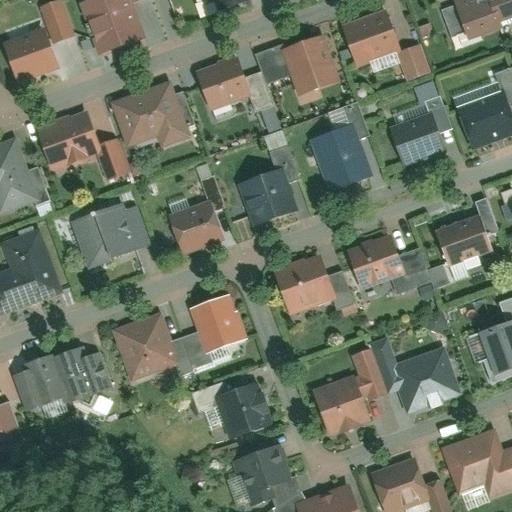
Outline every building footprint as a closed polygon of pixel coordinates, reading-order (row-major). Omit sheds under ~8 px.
[(49,28),(4,44),(18,85),(58,70),(50,47),(74,39),(60,0),(59,0),(41,6),(49,28)] [(101,0),(80,8),(98,57),(145,40),(133,5),(147,0),(101,0)] [(205,0),(209,12),(242,0),(205,0)] [(511,0),(452,0),(469,42),(501,30),(498,21),(511,16),(511,0)] [(390,15),(344,31),(357,67),(397,52),(408,84),(430,76),(418,44),(403,50),(390,15)] [(322,40),(283,53),(299,98),(338,85),(322,40)] [(238,59),(201,73),(213,110),(253,97),(238,59)] [(170,84),(114,105),(130,146),(160,134),(165,147),(191,137),(170,84)] [(511,114),(503,93),(458,112),(475,151),(511,135),(511,114)] [(429,116),(390,131),(405,170),(445,155),(437,134),(449,130),(436,95),(423,100),(429,116)] [(86,114),(42,130),(58,169),(97,154),(108,182),(129,174),(114,136),(98,143),(86,114)] [(353,127),(310,143),(330,195),(373,181),(353,127)] [(16,140),(0,146),(0,212),(1,217),(48,200),(34,163),(26,166),(16,140)] [(281,170),(238,187),(254,229),(299,212),(281,170)] [(210,202),(170,218),(186,258),(226,242),(210,202)] [(73,223),(91,272),(129,257),(111,209),(73,223)] [(455,267),(492,250),(477,216),(440,233),(455,267)] [(12,271),(0,275),(0,317),(64,296),(42,230),(3,244),(12,271)] [(403,276),(391,239),(347,253),(359,290),(403,276)] [(334,297),(321,260),(277,274),(291,314),(334,297)] [(180,340),(193,373),(216,365),(212,354),(246,341),(229,296),(191,311),(199,333),(180,340)] [(160,317),(115,334),(133,384),(174,368),(178,379),(193,373),(180,340),(170,344),(160,317)] [(511,322),(479,334),(488,359),(484,361),(492,384),(511,377),(511,322)] [(370,346),(385,389),(396,386),(406,415),(461,395),(444,348),(399,364),(390,339),(370,346)] [(358,375),(315,391),(332,437),(371,422),(362,397),(385,389),(370,346),(350,353),(358,375)] [(33,370),(13,377),(25,412),(69,397),(72,404),(114,390),(102,355),(79,362),(74,348),(30,363),(33,370)] [(216,400),(231,439),(271,424),(256,385),(216,400)] [(0,434),(5,446),(28,437),(14,400),(0,405),(0,434)] [(497,428),(440,451),(458,495),(483,486),(490,501),(511,492),(511,445),(506,448),(497,428)] [(281,446),(234,464),(250,504),(295,488),(281,446)] [(414,462),(370,475),(380,511),(386,511),(427,498),(432,511),(452,511),(440,481),(424,486),(414,462)] [(355,511),(347,488),(294,507),(296,511),(355,511)]
